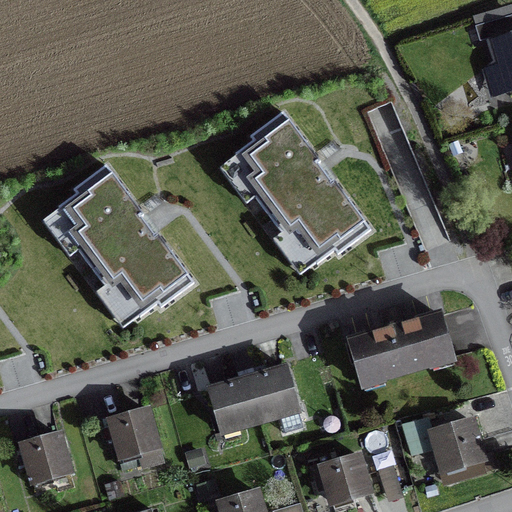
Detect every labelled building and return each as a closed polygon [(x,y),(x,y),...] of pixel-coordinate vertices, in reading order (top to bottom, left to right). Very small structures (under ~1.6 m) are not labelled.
[(479,42),(511,31),(511,17),(475,29),(479,42)] [(504,92),(511,89),(511,38),(490,45),(504,92)] [(324,163),(288,114),(219,165),(303,278),(372,227),(324,163)] [(127,329),(197,277),(150,214),(110,160),(39,211),(127,329)] [(451,360),(450,359),(439,317),(403,327),(402,325),(388,329),(389,331),(349,343),(362,387),(362,386),(450,360),(450,361),(451,361),(451,360)] [(220,435),(259,424),(279,418),(278,412),(296,407),(285,369),(253,378),(246,380),(241,382),(207,391),(220,435)] [(146,412),(109,422),(119,459),(156,449),(146,412)] [(412,455),(432,449),(425,424),(404,430),(412,455)] [(446,484),(484,472),(469,424),(432,435),(446,484)] [(26,465),(31,484),(68,474),(58,436),(21,447),(23,456),(16,458),(19,467),(26,465)] [(197,453),(185,456),(188,468),(200,465),(197,453)] [(320,468),(323,477),(316,479),(319,489),(325,487),(332,511),(345,511),(355,509),(352,499),(368,494),(357,457),(320,468)] [(377,473),(386,500),(401,496),(392,468),(377,473)] [(118,484),(105,488),(109,501),(122,497),(118,484)] [(200,498),(204,497),(215,493),(211,484),(197,489),(200,498)] [(219,505),(221,511),(260,511),(255,494),(219,505)]
